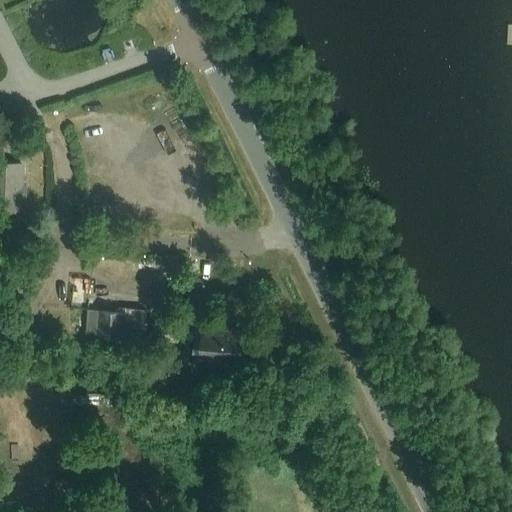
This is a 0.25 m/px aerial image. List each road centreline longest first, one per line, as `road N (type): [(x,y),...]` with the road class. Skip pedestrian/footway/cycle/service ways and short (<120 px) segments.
road 1 (unclassified): [(433,511),(197,41)]
road 2 (track): [(238,244),(59,236)]
road 3 (residential): [(28,86),(54,91),(197,41)]
road 4 (track): [(59,236),(57,157),(28,86)]
